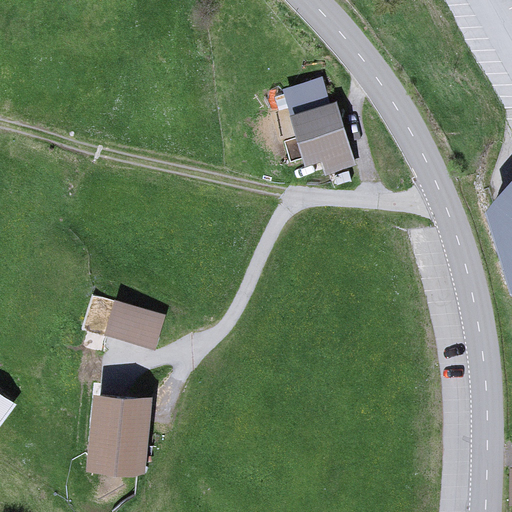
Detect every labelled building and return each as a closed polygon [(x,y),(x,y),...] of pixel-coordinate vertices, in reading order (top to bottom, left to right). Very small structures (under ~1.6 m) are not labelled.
[(354,160),(323,74),(282,89),(313,175),(354,160)] [(511,180),(490,205),(511,273),(511,180)] [(162,318),(117,304),(108,333),(154,346),(162,318)] [(146,400),(100,395),(92,467),(138,472),(146,400)] [(0,420),(11,406),(0,397),(0,420)]
